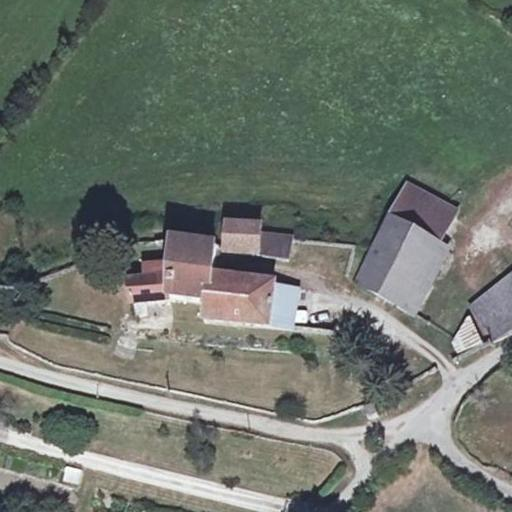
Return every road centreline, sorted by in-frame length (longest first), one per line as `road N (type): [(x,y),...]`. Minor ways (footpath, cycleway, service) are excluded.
road 1 (track): [(0,365),(344,436),(374,476)]
road 2 (unknown): [(208,511),(0,454)]
